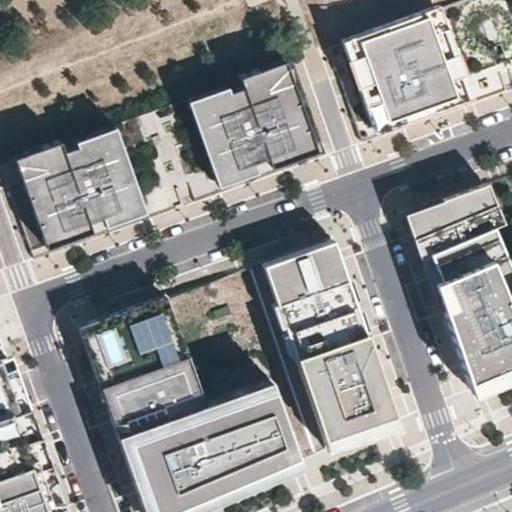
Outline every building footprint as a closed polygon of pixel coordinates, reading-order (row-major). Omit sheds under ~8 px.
[(511,0),(456,0),(438,6),(343,40),(351,61),(376,134),(470,100),(510,86),(511,85),(511,0)] [(110,125),(0,164),(0,165),(4,176),(33,255),(106,229),(144,215),(215,190),(268,171),(313,155),(280,64),(182,99),(110,125)] [(452,335),(472,389),(491,382),(511,373),(511,271),(482,186),(407,213),(434,285),(435,291),(452,335)] [(327,233),(252,261),(321,451),(395,420),(378,374),(327,233)] [(171,511),(183,507),(300,459),(266,366),(205,388),(169,290),(78,324),(91,361),(132,474),(145,511),(171,511)] [(3,360),(0,360),(0,511),(60,511),(57,503),(26,420),(15,390),(3,360)]
